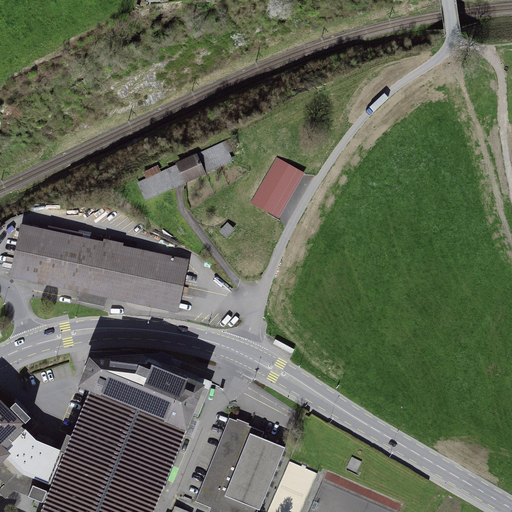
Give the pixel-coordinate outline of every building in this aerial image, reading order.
[(494,101),(467,70),(430,103),(459,136),(489,110),(487,107),(494,101)] [(130,184),(139,204),(225,164),(216,144),(130,184)] [(300,173),(276,160),(253,201),(277,214),(300,173)] [(186,264),(24,230),(14,276),(176,310),(186,264)] [(276,339),(273,344),(292,354),(294,349),(276,339)] [(81,391),(89,393),(185,431),(201,389),(148,369),(147,373),(91,363),(81,391)] [(152,511),(185,431),(89,393),(65,453),(52,485),(41,511),(152,511)] [(0,458),(3,456),(0,452),(0,441),(17,425),(23,419),(7,403),(0,409),(0,458)] [(231,421),(199,502),(224,511),(257,511),(283,449),(260,440),(262,434),(231,421)] [(52,485),(65,453),(36,443),(17,425),(0,441),(0,452),(3,456),(23,474),(52,485)]
